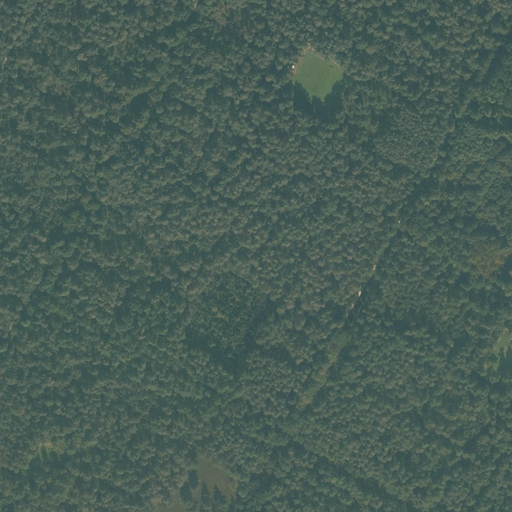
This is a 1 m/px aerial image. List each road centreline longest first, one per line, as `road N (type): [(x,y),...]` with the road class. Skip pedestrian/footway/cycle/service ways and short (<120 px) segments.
road 1 (track): [(511,21),(235,511)]
road 2 (track): [(428,511),(35,287)]
road 3 (track): [(198,0),(0,349)]
road 4 (track): [(148,351),(184,308),(183,292),(241,205),(122,135)]
road 5 (track): [(243,140),(511,295)]
road 6 (track): [(335,0),(274,109),(243,140)]
road 7 (track): [(337,331),(205,261)]
road 8 (track): [(150,87),(29,15)]
road 9 (track): [(511,404),(467,442),(431,511)]
